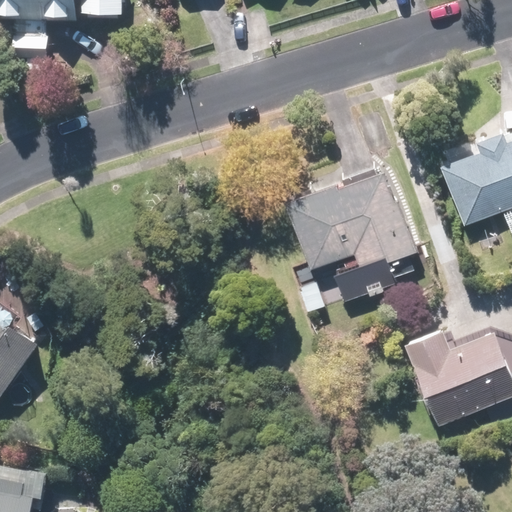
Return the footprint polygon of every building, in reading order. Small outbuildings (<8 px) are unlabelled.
[(0,0),(0,17),(81,20),(81,0),(86,0),(86,12),(126,13),(126,0),(0,0)] [(444,162),(466,223),(511,205),(511,130),(508,132),(506,127),(479,137),(483,148),(444,162)] [(398,281),(390,258),(419,248),(401,197),(398,198),(387,167),(342,183),(341,179),(289,197),(314,265),(357,250),(361,262),(337,271),(347,299),(398,281)] [(319,277),(300,284),(310,311),(329,303),(319,277)] [(0,396),(42,338),(13,317),(11,319),(0,311),(0,396)] [(409,338),(441,422),(511,395),(511,367),(496,327),(453,344),(446,324),(409,338)] [(0,511),(39,511),(40,511),(35,510),(37,491),(45,492),(48,466),(0,459),(0,511)]
